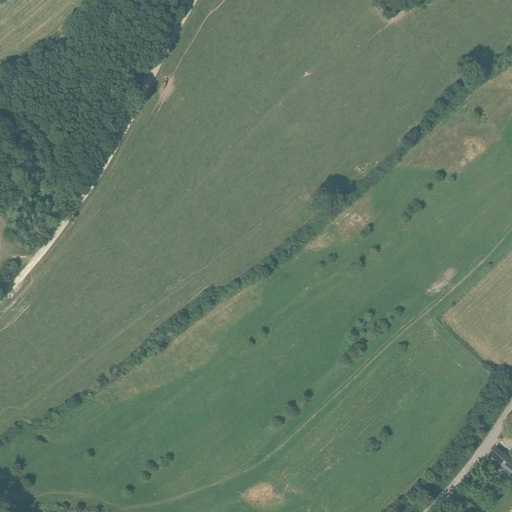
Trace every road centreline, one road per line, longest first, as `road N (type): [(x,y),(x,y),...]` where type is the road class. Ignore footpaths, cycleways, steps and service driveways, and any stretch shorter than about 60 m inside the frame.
road 1 (track): [(511,213),(249,455)]
road 2 (track): [(0,288),(71,203),(188,0)]
road 3 (unclassified): [(511,393),(410,511)]
